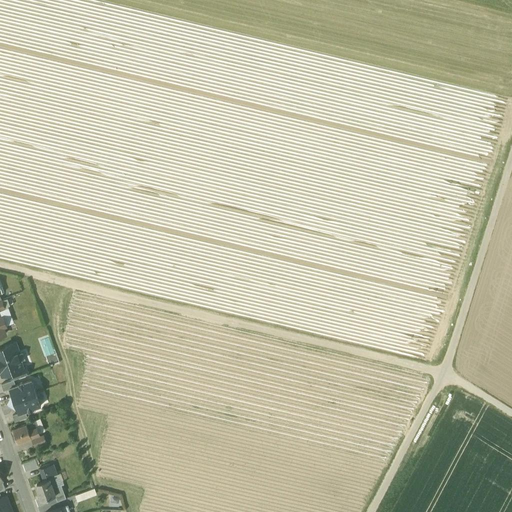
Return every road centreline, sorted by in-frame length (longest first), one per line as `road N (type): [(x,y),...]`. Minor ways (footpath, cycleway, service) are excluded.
road 1 (track): [(444,377),(0,270)]
road 2 (track): [(444,377),(511,163)]
road 3 (track): [(373,511),(444,377)]
